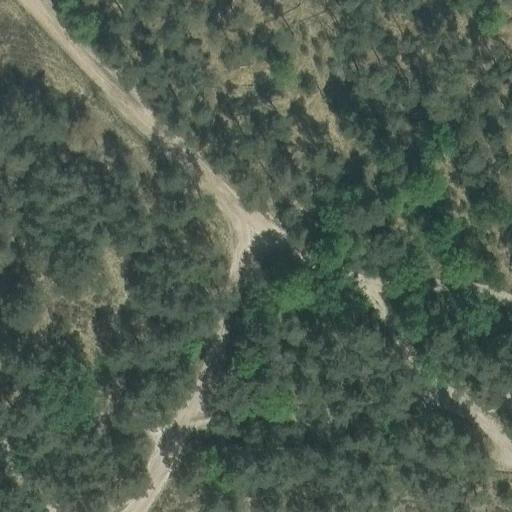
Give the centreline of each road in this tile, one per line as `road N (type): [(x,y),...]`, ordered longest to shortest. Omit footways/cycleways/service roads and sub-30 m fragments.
road 1 (track): [(26,0),(245,208),(511,375)]
road 2 (track): [(0,418),(192,421),(511,469)]
road 3 (track): [(142,511),(220,369),(245,208)]
